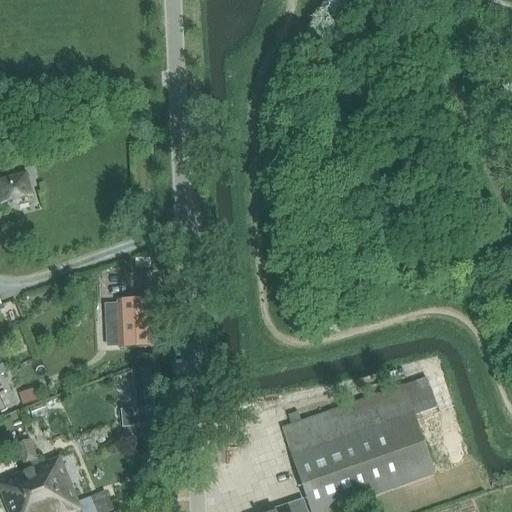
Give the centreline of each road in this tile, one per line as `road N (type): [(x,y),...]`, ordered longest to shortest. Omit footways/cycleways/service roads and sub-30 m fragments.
road 1 (unknown): [(511,413),(473,335),(444,313),(297,346),(271,334),(254,97),(295,0)]
road 2 (residential): [(191,511),(174,0)]
